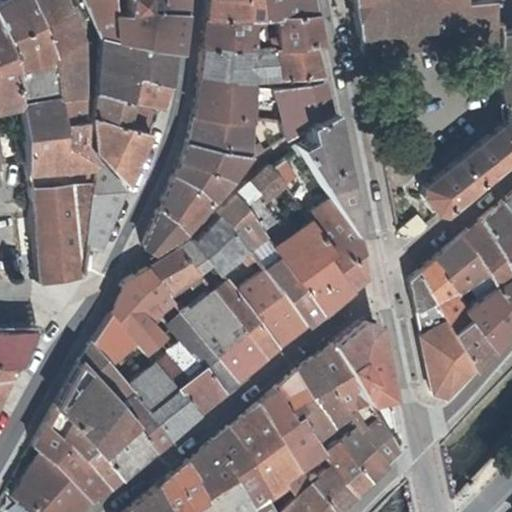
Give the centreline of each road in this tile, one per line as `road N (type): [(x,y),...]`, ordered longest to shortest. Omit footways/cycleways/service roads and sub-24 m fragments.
road 1 (residential): [(0,458),(84,316),(174,130),(192,0)]
road 2 (residential): [(100,511),(381,273)]
road 3 (tertiary): [(381,273),(324,0)]
road 4 (tertiary): [(420,441),(381,273)]
road 5 (residential): [(381,273),(511,168)]
road 6 (residential): [(511,342),(420,441)]
